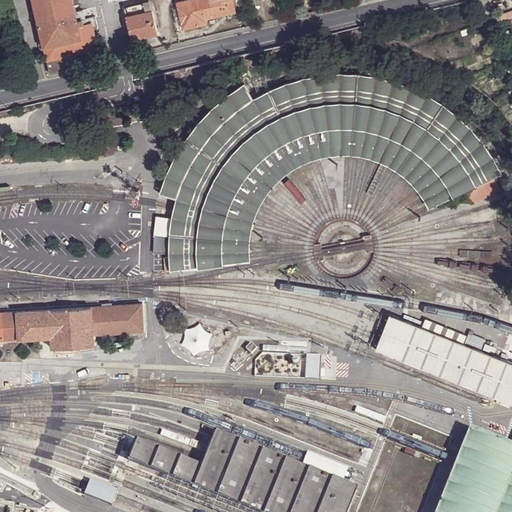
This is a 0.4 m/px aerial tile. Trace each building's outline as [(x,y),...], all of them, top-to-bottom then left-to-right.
[(33,0),(47,60),(72,54),(98,48),(94,29),(92,21),(79,25),(73,0),(33,0)] [(142,37),(159,33),(150,0),(149,0),(124,6),(132,41),(142,39),(142,37)] [(185,0),(177,2),(183,29),(207,23),(206,19),(236,12),(233,0),(185,0)] [(511,9),(497,14),(499,22),(511,17),(511,9)] [(54,72),(75,67),(72,54),(47,60),(49,69),(51,71),(54,72)] [(169,254),(170,258),(165,258),(166,273),(171,273),(238,264),(251,261),(251,256),(252,247),(252,243),(254,223),(256,218),(261,209),(263,203),(265,200),(271,192),(276,184),(285,178),(292,172),(301,168),(309,164),(319,161),(325,158),(348,157),(353,156),(357,157),(367,159),(376,161),(385,165),(394,170),(400,174),(402,175),(409,181),(417,187),(418,188),(423,196),(428,205),(430,209),(463,193),(468,203),(496,190),(491,178),(500,174),(491,157),(479,140),(467,126),(453,114),(434,100),(418,92),(401,84),(390,81),(383,79),(365,76),(347,75),(328,75),(309,78),(291,83),(274,89),(257,97),(254,92),(249,95),(242,84),(239,87),(223,98),(208,111),(195,126),(183,142),(173,159),(165,176),(159,195),(159,196),(175,200),(174,208),(172,217),(170,235),(155,234),(154,235),(153,253),(169,254)] [(155,234),(170,235),(172,217),(157,216),(155,234)] [(142,304),(0,313),(0,341),(44,338),(44,349),(55,349),(55,354),(78,353),(77,347),(94,346),(94,335),(144,331),(142,304)] [(511,363),(499,359),(389,314),(375,348),(511,403),(511,363)] [(191,357),(213,348),(203,323),(182,332),(191,357)] [(499,359),(511,363),(511,337),(507,335),(499,359)] [(252,356),(258,350),(252,344),(247,350),(252,356)] [(262,370),(266,371),(269,371),(272,369),(274,365),(274,361),(273,358),(270,356),(266,355),(262,357),(259,359),(259,363),(260,367),(262,370)] [(307,379),(322,379),(323,356),(308,355),(307,379)] [(280,370),(284,371),(287,371),(290,369),(292,366),(292,362),(291,359),(288,356),(284,356),(280,357),(277,360),(277,364),(278,368),(280,370)] [(511,511),(511,447),(469,429),(436,511),(511,511)] [(208,446),(205,452),(200,466),(135,439),(127,459),(256,511),(346,511),(356,489),(214,430),(208,446)] [(196,448),(205,452),(208,446),(198,442),(196,448)]
